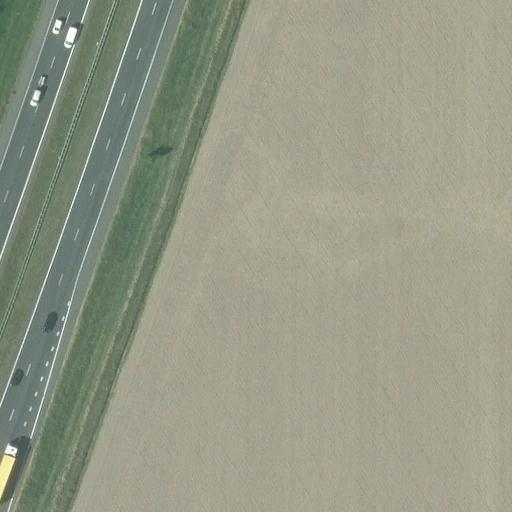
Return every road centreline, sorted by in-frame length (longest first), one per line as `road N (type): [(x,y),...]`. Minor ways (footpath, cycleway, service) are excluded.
road 1 (motorway): [(0,441),(155,0)]
road 2 (motorway): [(71,0),(0,206)]
